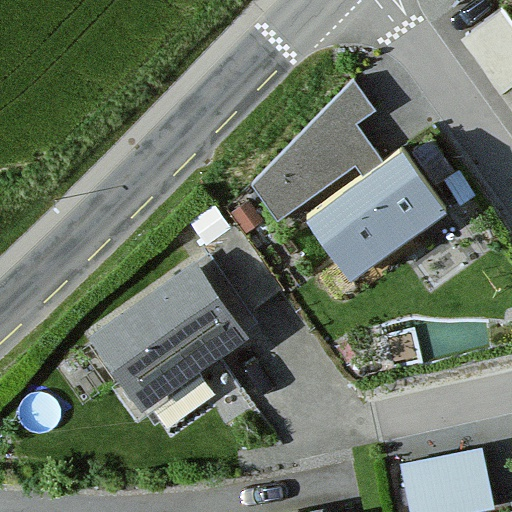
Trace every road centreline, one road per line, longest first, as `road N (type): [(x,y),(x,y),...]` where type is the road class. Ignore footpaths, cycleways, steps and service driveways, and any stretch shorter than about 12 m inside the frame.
road 1 (tertiary): [(324,0),(0,316)]
road 2 (residential): [(373,0),(511,177)]
road 3 (residential): [(511,394),(377,419)]
